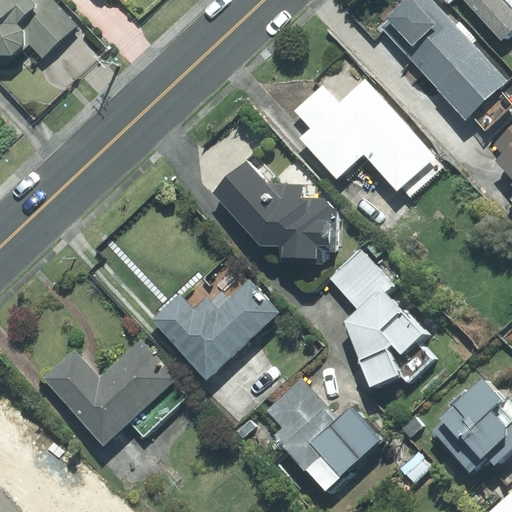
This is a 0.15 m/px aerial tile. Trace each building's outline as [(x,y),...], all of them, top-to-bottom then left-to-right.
[(48,62),(80,32),(50,0),(0,0),(0,59),(10,70),(34,48),(48,62)] [(490,135),(511,115),(511,98),(504,89),(509,84),(433,0),(410,0),(382,26),(471,125),(476,120),(490,135)] [(511,0),(462,0),(503,44),(511,36),(511,0)] [(340,68),(291,111),(311,133),(303,139),(340,182),(371,155),(404,193),(440,161),(369,80),(358,89),(340,68)] [(505,155),(498,163),(511,177),(511,128),(495,144),(505,155)] [(272,187),(253,162),(218,195),(261,249),(286,250),(286,264),(324,266),(324,254),(341,254),(343,201),(307,200),(307,187),(272,187)] [(400,288),(364,249),(331,284),(361,312),(350,324),(378,391),(404,380),(411,387),(440,360),(425,344),(432,337),(392,295),(400,288)] [(283,314),(253,282),(223,310),(211,298),(200,309),(189,298),(160,325),(213,381),(283,314)] [(179,379),(144,345),(109,380),(77,348),(44,382),(112,448),(179,379)] [(491,378),(445,419),(466,442),(468,440),(489,463),(493,459),(501,467),(511,457),(511,433),(497,416),(511,402),(491,378)] [(301,384),(269,417),(284,432),(276,440),(334,498),(389,443),(354,409),(340,423),(301,384)] [(511,511),(511,495),(493,511),(511,511)]
